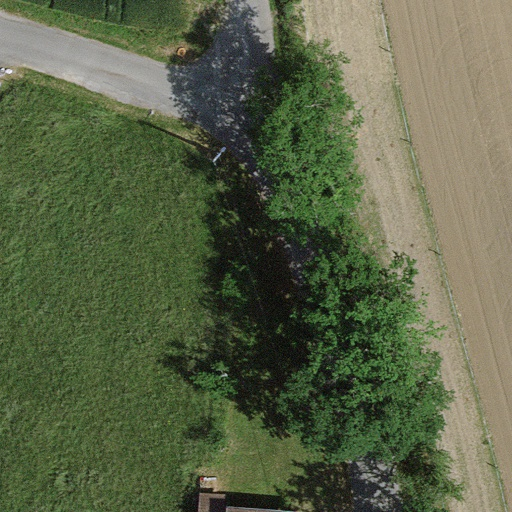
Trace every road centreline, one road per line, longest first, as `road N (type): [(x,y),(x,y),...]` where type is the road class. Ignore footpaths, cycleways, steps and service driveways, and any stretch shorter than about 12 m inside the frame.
road 1 (unclassified): [(274,129),(371,511)]
road 2 (residential): [(274,129),(90,58),(0,34)]
road 3 (unclassified): [(258,0),(274,129)]
